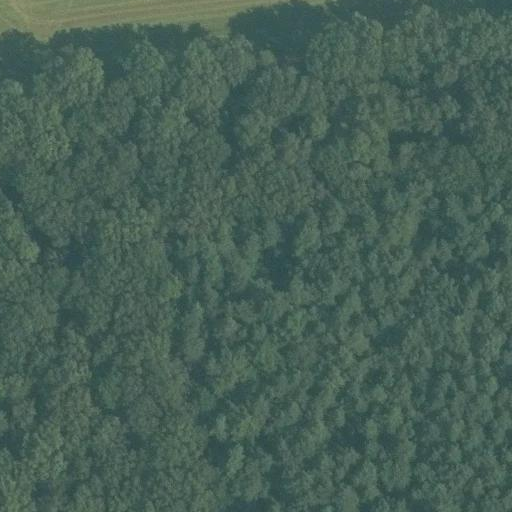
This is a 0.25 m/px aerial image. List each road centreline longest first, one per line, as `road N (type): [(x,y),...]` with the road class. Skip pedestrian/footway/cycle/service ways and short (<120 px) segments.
road 1 (track): [(183,511),(115,74)]
road 2 (track): [(211,511),(240,495),(282,446),(411,365),(511,367)]
